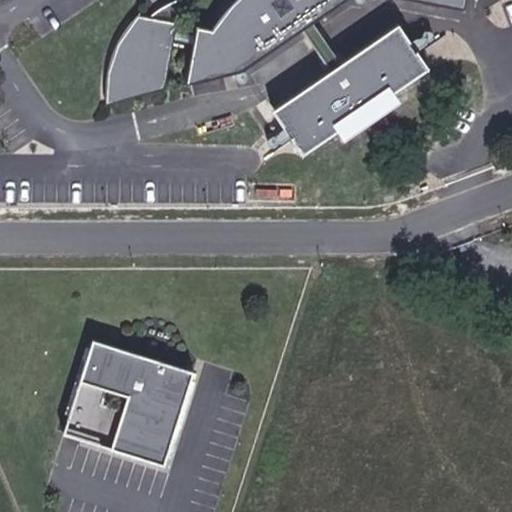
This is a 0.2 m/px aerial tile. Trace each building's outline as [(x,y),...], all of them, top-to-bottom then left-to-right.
[(181,25),(189,0),(187,0),(158,19),(147,18),(124,46),(115,78),(113,104),(166,88),(171,86),(181,25)] [(414,0),(471,9),(472,0),(242,0),(230,11),(218,33),(202,30),(191,84),(243,74),(305,32),(318,22),(353,0),(414,0)] [(305,32),(338,73),(348,65),(318,22),(305,32)] [(338,73),(279,114),(306,155),(338,132),(348,144),(405,104),(396,93),(432,71),(401,28),(348,65),(338,73)] [(195,374),(94,339),(61,433),(163,468),(195,374)]
